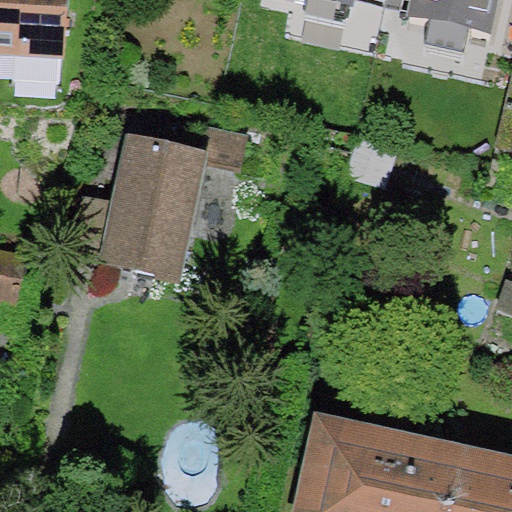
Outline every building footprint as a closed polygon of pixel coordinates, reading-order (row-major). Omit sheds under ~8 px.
[(0,0),(0,58),(69,62),(73,0),(0,0)] [(411,0),(406,25),(491,43),(500,0),(411,0)] [(511,91),(498,151),(511,154),(511,91)] [(201,153),(128,138),(115,200),(81,193),(66,263),(185,287),(212,158),(244,165),(256,108),(212,98),(201,153)] [(28,258),(0,251),(0,306),(17,310),(28,258)] [(511,511),(511,461),(324,421),(303,511),(511,511)]
